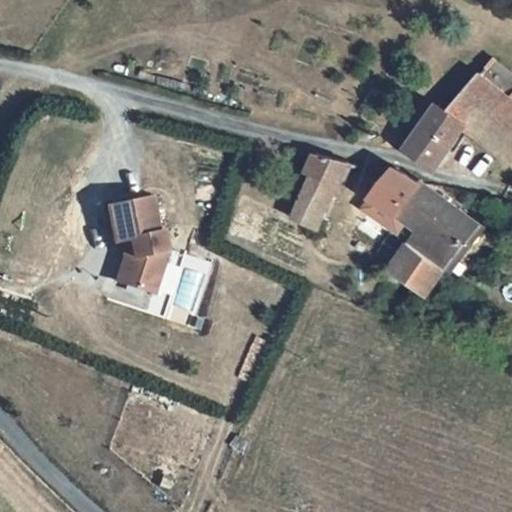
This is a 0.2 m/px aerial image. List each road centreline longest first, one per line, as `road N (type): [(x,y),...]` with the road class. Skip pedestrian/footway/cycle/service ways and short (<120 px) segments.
road 1 (unclassified): [(0,70),(386,164)]
road 2 (unclassified): [(0,417),(95,511)]
